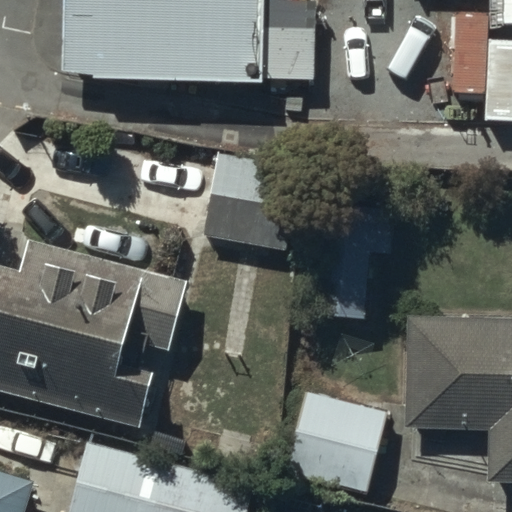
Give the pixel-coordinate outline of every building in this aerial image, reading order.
[(511,0),(161,0),(159,70),(331,77),(333,13),(511,20),(511,0)] [(289,171),(217,158),(203,240),(274,252),(289,171)] [(364,324),(368,257),(389,258),(392,216),(319,211),(312,321),(364,324)] [(19,279),(0,273),(0,394),(137,432),(150,384),(137,380),(146,348),(169,354),(186,290),(28,247),(19,279)] [(511,324),(406,321),(403,432),(488,435),(486,488),(511,489),(511,324)] [(387,415),(304,396),(288,465),(370,484),(387,415)] [(249,511),(256,484),(87,444),(70,511),(249,511)] [(0,511),(24,511),(32,485),(0,475),(0,511)]
